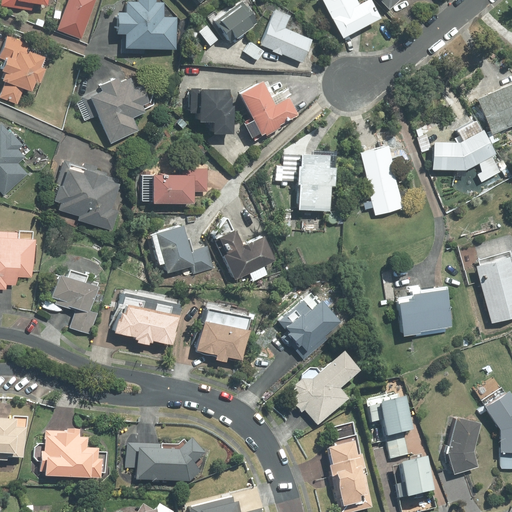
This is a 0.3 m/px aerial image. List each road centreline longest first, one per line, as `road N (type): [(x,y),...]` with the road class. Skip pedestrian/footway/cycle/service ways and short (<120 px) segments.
road 1 (residential): [(173,393),(203,397),(249,421),(271,455),(290,511)]
road 2 (residential): [(173,393),(102,397),(0,370)]
road 3 (residential): [(0,333),(146,382)]
road 4 (residential): [(351,82),(389,67),(472,0)]
